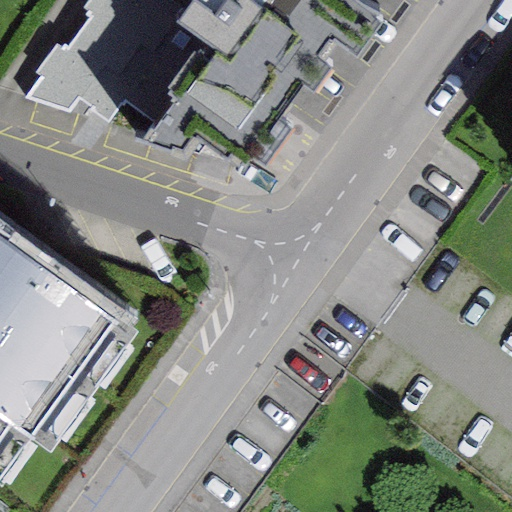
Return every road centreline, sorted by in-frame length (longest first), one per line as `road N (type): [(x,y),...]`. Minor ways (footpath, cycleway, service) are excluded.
road 1 (trunk): [(488,0),(147,511)]
road 2 (residential): [(294,260),(487,0)]
road 3 (residential): [(294,260),(0,163)]
road 4 (residential): [(113,511),(294,260)]
